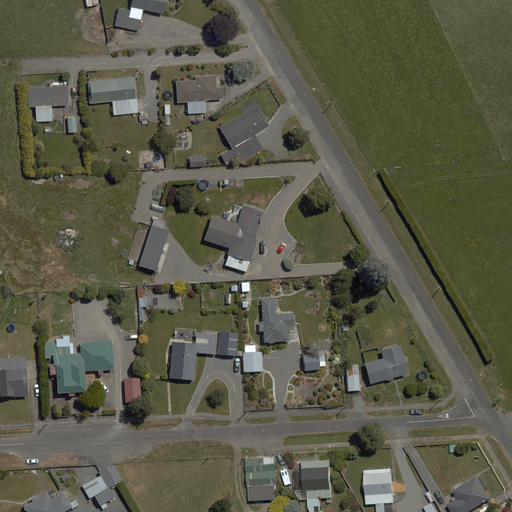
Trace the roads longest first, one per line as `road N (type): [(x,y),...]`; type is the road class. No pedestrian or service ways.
road 1 (residential): [(0,445),(487,417)]
road 2 (residential): [(247,0),(487,417)]
